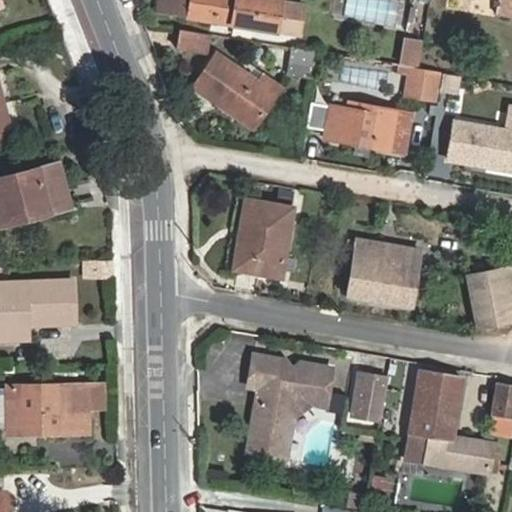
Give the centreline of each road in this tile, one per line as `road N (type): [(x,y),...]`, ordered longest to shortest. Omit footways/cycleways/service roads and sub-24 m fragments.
road 1 (residential): [(511,353),(162,298)]
road 2 (residential): [(162,298),(150,159),(92,0)]
road 3 (residential): [(167,511),(162,298)]
